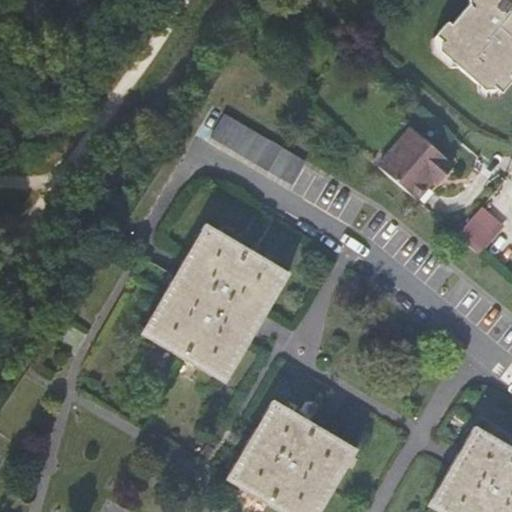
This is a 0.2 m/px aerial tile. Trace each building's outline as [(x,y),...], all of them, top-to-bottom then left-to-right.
[(511,0),(473,0),(441,37),(441,56),(490,98),(511,72),(511,0)] [(432,48),(441,56),(441,37),(432,48)] [(222,111),(206,135),(284,185),(299,161),(222,111)] [(397,141),(375,165),(415,200),(434,178),(437,180),(451,164),(414,132),(402,145),(397,141)] [(502,225),(480,206),(456,236),(478,254),(502,225)] [(179,268),(139,334),(225,385),(259,326),(289,275),(205,224),(179,268)] [(320,511),(358,450),(272,401),(225,480),(279,511),(320,511)] [(454,461),(427,507),(435,511),(511,511),(511,448),(475,426),(454,461)]
